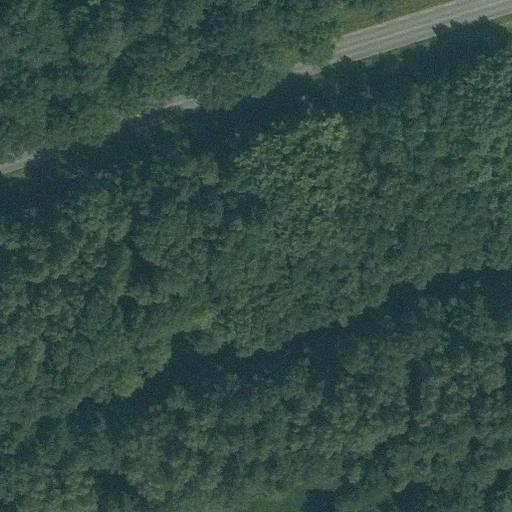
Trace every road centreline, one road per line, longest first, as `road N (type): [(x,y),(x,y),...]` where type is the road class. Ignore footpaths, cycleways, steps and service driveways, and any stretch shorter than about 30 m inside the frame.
road 1 (track): [(0,414),(207,340),(511,249)]
road 2 (primary): [(0,161),(502,0)]
road 3 (track): [(2,69),(223,0)]
